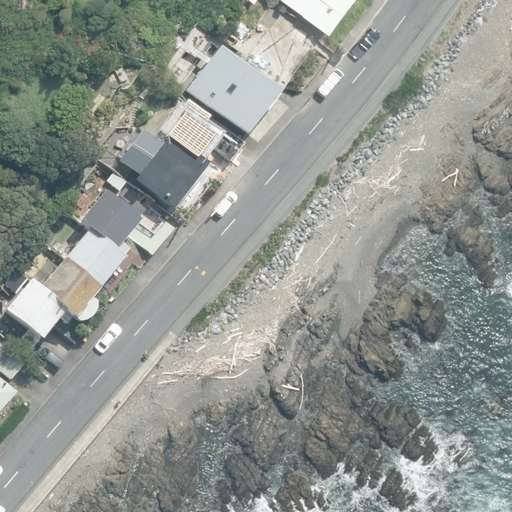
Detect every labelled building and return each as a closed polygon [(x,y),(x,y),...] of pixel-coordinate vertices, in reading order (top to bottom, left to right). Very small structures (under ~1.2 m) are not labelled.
[(299,14),(325,31),(346,0),(281,0),(300,13),(299,14)] [(210,112),(245,138),(278,91),(242,65),(247,57),(224,41),(212,58),(207,54),(179,94),(190,102),(201,110),(208,115),(210,112)] [(177,118),(229,161),(243,144),(189,102),(177,118)] [(131,182),(169,212),(206,166),(198,159),(202,154),(184,140),(179,147),(167,137),(159,147),(141,132),(117,162),(135,176),(131,182)] [(79,224),(85,229),(120,255),(126,247),(121,244),(128,235),(131,231),(145,212),(133,203),(127,210),(103,192),(79,224)] [(129,236),(152,256),(173,230),(149,210),(129,236)] [(96,287),(120,255),(85,229),(63,259),(96,287)] [(96,287),(63,259),(41,288),(72,317),(73,317),(79,322),(83,322),(87,321),(90,319),(93,317),(95,314),(96,310),(96,306),(96,303),(88,297),(96,287)] [(66,326),(72,317),(41,288),(40,289),(29,281),(4,314),(9,318),(3,326),(20,339),(19,340),(30,349),(54,318),(66,326)] [(0,371),(10,381),(26,363),(0,340),(0,371)] [(0,412),(16,393),(0,379),(0,412)]
